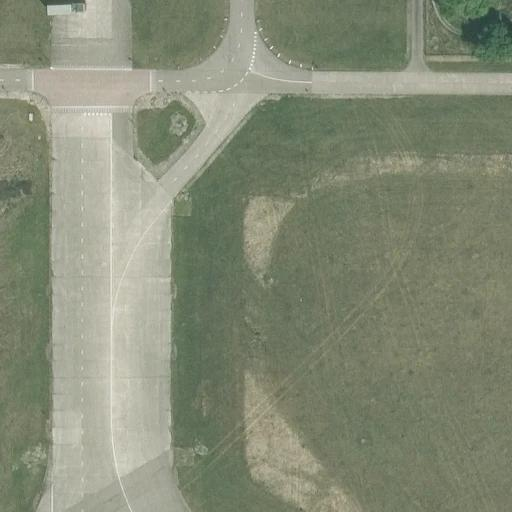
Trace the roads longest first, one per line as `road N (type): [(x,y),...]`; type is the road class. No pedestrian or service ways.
road 1 (unclassified): [(511,84),(315,82),(231,64)]
road 2 (unclassified): [(231,64),(201,79),(0,80)]
